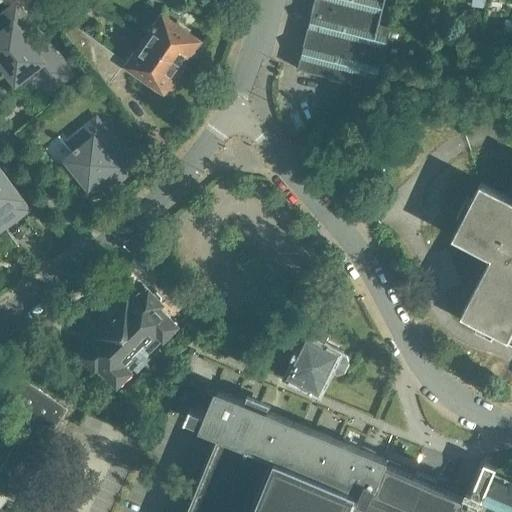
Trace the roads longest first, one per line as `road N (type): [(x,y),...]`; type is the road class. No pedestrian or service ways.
road 1 (residential): [(511,423),(448,394),(417,360),(348,236),(264,137),(233,115)]
road 2 (residential): [(0,322),(158,202),(233,115)]
road 3 (residential): [(233,115),(268,0)]
